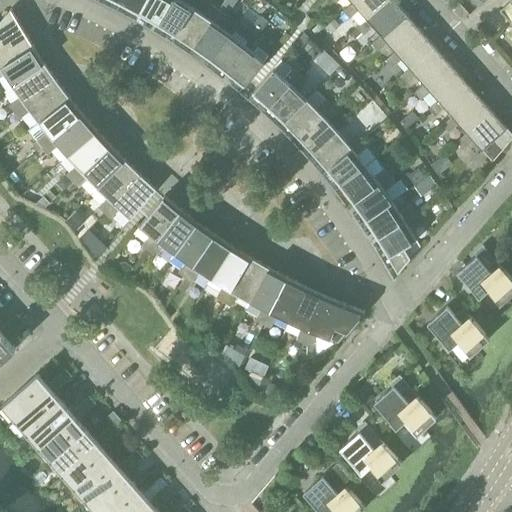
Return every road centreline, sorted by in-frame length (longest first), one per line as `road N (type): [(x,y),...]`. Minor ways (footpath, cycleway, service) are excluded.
road 1 (residential): [(65,328),(205,488),(228,495),(249,488),(395,313)]
road 2 (residential): [(395,313),(353,235),(263,129),(159,46),(65,0)]
road 3 (residential): [(395,313),(511,180)]
road 4 (residential): [(511,92),(429,0)]
